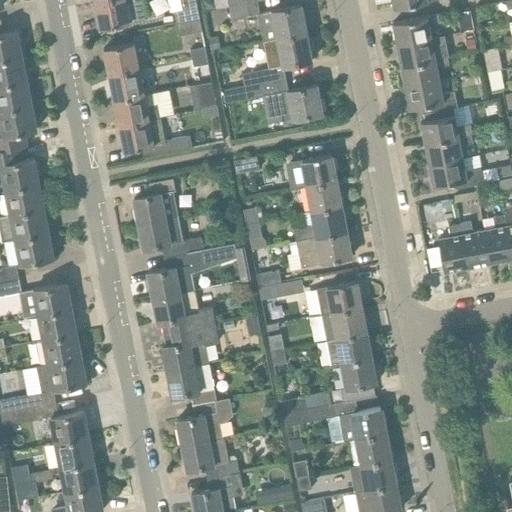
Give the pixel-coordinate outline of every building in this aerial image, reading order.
[(100,29),(131,23),(146,20),(141,0),(111,0),(95,4),(100,29)] [(176,25),(199,20),(195,0),(180,0),(182,10),(174,12),(176,25)] [(440,0),(392,0),(395,9),(440,0)] [(258,2),(229,8),(231,19),(258,14),(260,14),(258,2)] [(301,6),(260,14),(258,14),(263,43),(306,34),(301,6)] [(398,46),(432,39),(429,25),(441,23),(439,14),(393,23),(398,46)] [(0,19),(0,60),(21,56),(16,31),(3,33),(0,20),(0,19)] [(179,37),(202,32),(199,20),(176,25),(179,37)] [(245,88),(285,79),(283,68),(312,61),(306,34),(263,43),(268,69),(242,75),(245,88)] [(402,67),(447,58),(446,49),(434,52),(432,39),(398,46),(402,67)] [(109,76),(140,70),(135,43),(104,49),(109,76)] [(192,59),(206,56),(205,48),(190,51),(192,59)] [(485,50),(489,73),(503,70),(499,48),(485,50)] [(0,85),(26,80),(21,56),(0,60),(0,85)] [(194,67),(208,64),(206,56),(192,59),(194,67)] [(406,89),(440,82),(438,68),(449,66),(447,58),(402,67),(406,89)] [(114,100),(145,94),(140,70),(109,76),(114,100)] [(292,120),(322,114),(317,86),(288,91),(285,79),(245,88),(247,100),(274,94),(280,122),(292,120)] [(0,111),(31,105),(26,80),(0,85),(0,111)] [(410,110),(456,101),(454,92),(443,94),(440,82),(406,89),(410,110)] [(119,126),(160,118),(157,105),(147,107),(145,94),(114,100),(119,126)] [(202,110),(217,107),(215,98),(200,101),(202,110)] [(0,152),(18,148),(26,147),(23,133),(36,131),(31,105),(0,111),(0,152)] [(204,119),(219,116),(217,107),(202,110),(204,119)] [(426,145),(471,136),(469,127),(458,130),(455,116),(421,122),(426,145)] [(144,158),(192,149),(189,137),(165,141),(160,118),(119,126),(124,152),(142,148),(144,158)] [(430,165),(464,159),(461,145),(472,143),(471,136),(426,145),(430,165)] [(4,192),(38,185),(33,159),(21,161),(18,148),(0,152),(0,191),(4,191),(4,192)] [(305,187),(336,180),(331,155),(300,161),(305,187)] [(236,174),(259,169),(257,157),(234,161),(236,174)] [(434,188),(479,179),(478,170),(466,172),(464,159),(430,165),(434,188)] [(511,177),(500,180),(502,191),(511,189),(511,177)] [(139,225),(179,217),(174,192),(176,192),(173,179),(150,184),(152,195),(134,199),(139,225)] [(310,213),(341,207),(336,180),(305,187),(310,213)] [(8,215),(43,208),(38,185),(4,192),(8,215)] [(315,237),(346,231),(341,207),(310,213),(315,237)] [(14,241),(48,234),(43,208),(8,215),(9,216),(0,217),(0,236),(1,243),(14,241)] [(246,225),(259,222),(256,208),(244,210),(246,225)] [(491,264),(511,259),(511,255),(504,216),(494,218),(495,227),(484,230),(491,264)] [(164,258),(203,250),(201,237),(183,241),(179,217),(139,225),(144,250),(162,246),(164,258)] [(249,239),(262,237),(259,222),(246,225),(249,239)] [(468,268),(491,264),(484,230),(473,232),(471,222),(460,224),(468,268)] [(445,273),(468,268),(460,224),(449,226),(451,237),(438,239),(445,273)] [(296,241),(301,268),(351,258),(346,231),(315,237),(296,241)] [(14,241),(19,266),(53,259),(48,234),(14,241)] [(153,299),(195,291),(191,268),(236,258),(241,281),(251,279),(244,246),(235,248),(234,244),(203,250),(164,258),(166,269),(148,272),(153,299)] [(0,283),(19,280),(16,266),(1,269),(1,270),(0,270),(0,283)] [(259,287),(282,282),(279,271),(256,275),(259,287)] [(0,296),(19,293),(21,293),(19,280),(0,283),(0,296)] [(322,315),(361,307),(356,281),(316,289),(322,315)] [(261,300),(284,296),(282,282),(259,287),(261,300)] [(65,284),(21,293),(19,293),(24,318),(37,316),(70,310),(65,284)] [(179,332),(213,325),(210,308),(199,310),(195,291),(153,299),(158,323),(176,320),(179,332)] [(327,340),(366,333),(361,307),(322,315),(327,340)] [(41,340),(75,333),(70,310),(37,316),(41,340)] [(168,373),(210,365),(206,345),(217,344),(213,325),(179,332),(181,343),(163,346),(168,373)] [(46,365),(80,358),(75,333),(41,340),(46,365)] [(340,364),(371,359),(366,333),(327,340),(332,366),(340,364)] [(271,351),(284,349),(281,334),(268,337),(271,351)] [(274,366),(287,363),(284,349),(271,351),(274,366)] [(46,365),(51,390),(85,384),(80,358),(46,365)] [(340,364),(345,390),(376,384),(371,359),(340,364)] [(193,407),(217,402),(210,365),(168,373),(173,397),(191,394),(193,407)] [(0,411),(1,414),(51,404),(49,392),(0,401),(0,411)] [(284,413),(307,409),(304,397),(281,402),(284,413)] [(222,438),(220,429),(219,423),(227,422),(235,415),(232,399),(217,402),(193,407),(195,416),(177,420),(182,447),(222,438)] [(54,443),(88,437),(83,411),(54,417),(51,404),(1,414),(3,427),(49,418),(54,443)] [(266,420),(276,418),(274,406),(264,407),(266,420)] [(355,440),(386,435),(380,408),(350,414),(355,440)] [(286,427),(309,422),(307,409),(284,413),(286,427)] [(359,465),(390,459),(386,435),(355,440),(359,465)] [(58,467),(93,460),(88,437),(54,443),(58,467)] [(208,480),(240,474),(237,460),(229,462),(224,437),(222,438),(182,447),(187,471),(205,468),(208,480)] [(364,490),(396,487),(390,459),(359,465),(364,490)] [(63,492),(98,486),(93,460),(58,467),(63,492)] [(296,477),(309,475),(306,460),(293,463),(296,477)] [(13,477),(29,474),(28,465),(11,468),(13,477)] [(15,486),(31,483),(29,474),(13,477),(15,486)] [(195,511),(233,511),(236,511),(233,497),(244,494),(240,474),(208,480),(210,490),(192,494),(195,511)] [(299,492),(312,489),(309,475),(296,477),(299,492)] [(261,504),(295,497),(292,483),(258,490),(261,504)] [(50,511),(100,511),(103,511),(98,486),(63,492),(66,506),(50,509),(50,511)] [(358,511),(393,511),(400,511),(396,487),(364,490),(355,492),(358,511)]
